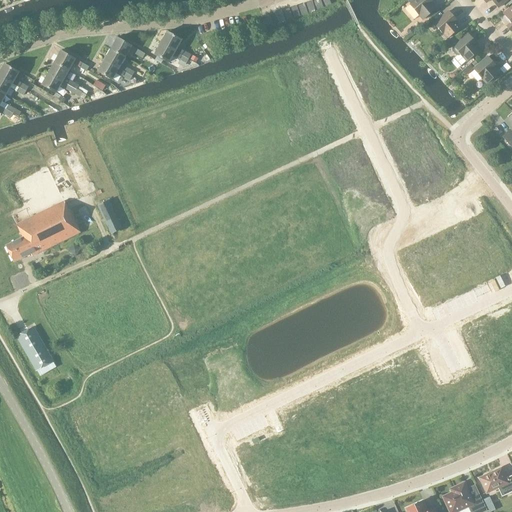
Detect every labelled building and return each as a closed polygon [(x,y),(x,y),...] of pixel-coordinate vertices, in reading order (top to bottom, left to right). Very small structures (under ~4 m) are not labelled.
[(293,15),(328,1),(327,0),(301,0),(289,5),(293,15)] [(429,0),(415,0),(409,5),(419,16),(423,20),(436,9),(430,2),(431,1),(429,0)] [(482,0),(486,3),(489,0),(490,0),(498,8),(507,0),(482,0)] [(511,6),(503,14),(511,23),(506,27),(510,32),(511,30),(511,6)] [(448,12),(434,24),(443,34),(447,39),(460,28),(454,21),(455,20),(448,12)] [(168,32),(161,43),(189,59),(191,55),(178,47),(182,40),(168,32)] [(457,55),(459,53),(462,57),(463,57),(467,62),(479,50),(474,44),(475,43),(467,34),(453,47),(454,47),(452,49),(452,51),(455,54),(457,55)] [(126,57),(132,46),(118,38),(111,49),(126,57)] [(169,63),(173,56),(179,59),(186,63),(189,59),(161,43),(155,55),(169,63)] [(111,49),(105,60),(132,76),(135,72),(122,65),(122,66),(121,65),(126,57),(111,49)] [(143,58),(145,54),(137,50),(135,54),(143,58)] [(89,67),(75,59),(61,51),(55,62),(69,70),(73,64),(86,71),(89,67)] [(487,57),(473,69),(482,80),(486,84),(499,73),(493,66),(494,65),(487,57)] [(113,80),(117,73),(119,75),(122,77),(130,80),(132,76),(105,60),(98,72),(113,80)] [(504,60),(496,65),(501,72),(509,67),(504,60)] [(54,64),(48,74),(76,89),(76,90),(78,91),(80,87),(80,86),(72,82),(75,76),(68,72),(69,70),(55,62),(54,64)] [(5,64),(0,73),(0,76),(18,87),(21,83),(15,80),(19,72),(5,64)] [(60,86),(73,94),(85,100),(89,93),(84,90),(80,87),(78,91),(76,90),(76,89),(48,74),(42,85),(56,93),(60,86)] [(0,91),(6,95),(10,88),(23,95),(26,91),(0,76),(0,91)] [(21,83),(18,87),(26,91),(28,87),(21,83)] [(0,106),(5,109),(13,114),(18,116),(20,112),(15,109),(2,102),(6,95),(0,91),(0,106)] [(31,102),(33,95),(26,92),(23,99),(31,102)] [(11,118),(13,114),(5,109),(3,114),(11,118)] [(511,129),(502,137),(511,149),(511,148),(511,115),(504,122),(511,129)] [(14,262),(31,254),(32,256),(41,251),(80,232),(69,209),(68,210),(64,201),(17,226),(23,238),(6,246),(14,262)] [(121,229),(108,201),(97,206),(110,234),(121,229)] [(511,307),(511,305),(500,310),(510,331),(511,329),(511,307)] [(495,313),(483,318),(493,339),(504,333),(495,313)] [(483,318),(471,324),(481,345),(493,339),(483,318)] [(471,324),(459,330),(468,350),(481,345),(471,324)] [(16,337),(36,371),(53,361),(33,327),(16,337)] [(419,349),(409,353),(416,368),(418,372),(428,368),(419,349)] [(409,353),(401,357),(408,372),(416,368),(409,353)] [(401,357),(393,361),(400,375),(408,372),(401,357)] [(393,361),(385,365),(392,380),(400,375),(393,361)] [(385,365),(375,370),(382,384),(392,380),(385,365)] [(373,371),(363,376),(370,391),(380,386),(373,371)] [(363,376),(355,379),(362,395),(370,391),(363,376)] [(355,379),(347,384),(354,399),(362,395),(355,379)] [(347,384),(339,387),(346,403),(354,399),(347,384)] [(339,387),(330,391),(338,407),(346,403),(339,387)] [(489,389),(472,397),(484,420),(500,412),(489,389)] [(327,393),(317,398),(324,413),(334,408),(327,393)] [(317,398),(308,402),(316,417),(324,413),(317,398)] [(308,402),(300,406),(307,421),(316,417),(308,402)] [(458,409),(447,415),(457,435),(469,429),(464,419),(471,416),(465,404),(457,407),(458,409)] [(300,406),(292,409),(292,410),(299,425),(307,421),(300,406)] [(292,410),(281,415),(290,434),(301,428),(299,425),(292,410)] [(447,415),(436,420),(435,418),(427,422),(433,435),(440,431),(445,440),(457,435),(447,415)] [(417,420),(399,429),(410,453),(429,444),(417,420)] [(399,429),(380,439),(391,462),(410,453),(399,429)] [(369,435),(350,445),(362,468),(381,459),(369,435)] [(350,445),(331,454),(343,478),(362,468),(350,445)] [(264,451),(245,460),(252,474),(270,465),(264,451)] [(270,465),(252,474),(253,476),(257,484),(255,485),(259,492),(261,491),(262,493),(280,484),(270,465)] [(479,479),(486,494),(505,485),(509,494),(511,492),(511,476),(505,479),(501,468),(479,479)] [(457,491),(452,493),(443,497),(449,511),(456,511),(469,507),(471,511),(482,511),(485,511),(478,496),(471,499),(464,483),(455,487),(457,491)] [(486,508),(491,506),(488,498),(483,500),(486,508)] [(434,511),(433,509),(427,511),(426,511),(422,502),(416,504),(406,509),(407,511),(434,511)]
